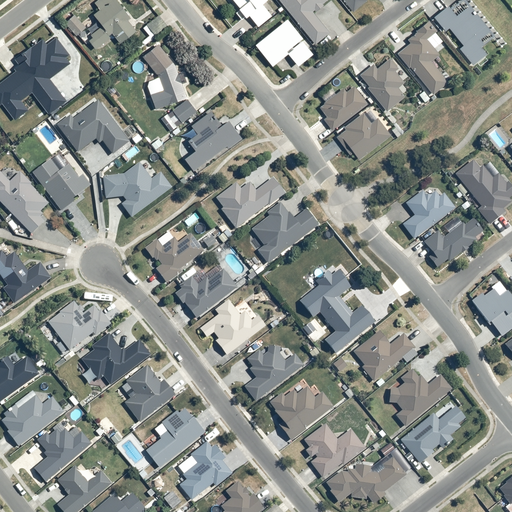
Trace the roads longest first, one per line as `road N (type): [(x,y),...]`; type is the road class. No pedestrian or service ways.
road 1 (residential): [(100,264),(150,310),(309,511)]
road 2 (residential): [(433,303),(347,207),(275,108)]
road 3 (residential): [(412,0),(275,108)]
road 4 (residential): [(275,108),(173,0)]
road 5 (residential): [(511,420),(433,303)]
road 6 (residential): [(412,511),(511,432)]
